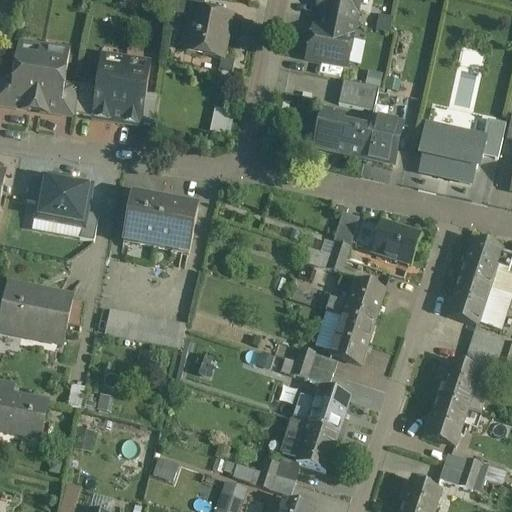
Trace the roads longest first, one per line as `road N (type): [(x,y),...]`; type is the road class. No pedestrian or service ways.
road 1 (residential): [(455,213),(357,511)]
road 2 (residential): [(0,136),(242,172)]
road 3 (residential): [(242,172),(455,213)]
road 4 (residential): [(242,172),(277,0)]
